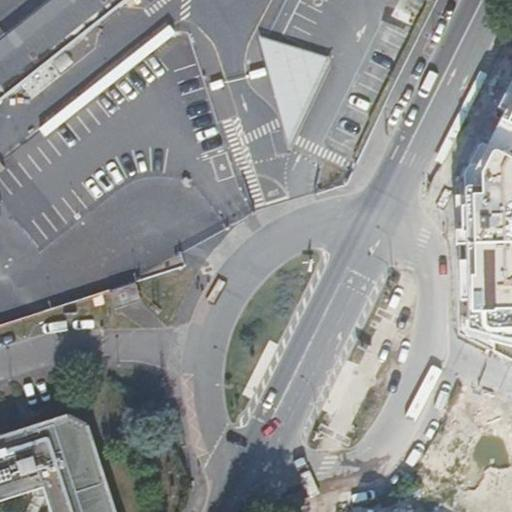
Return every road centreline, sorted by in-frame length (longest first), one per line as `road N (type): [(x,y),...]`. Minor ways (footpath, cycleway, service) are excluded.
road 1 (unclassified): [(373,222),(312,227),(263,249),(213,311),(200,369),(205,406),(223,449),(254,464)]
road 2 (secondary): [(373,222),(254,464)]
road 3 (secondary): [(483,0),(373,222)]
road 4 (unclassified): [(254,464),(312,466),(374,448),(398,428),(436,347)]
road 5 (unclassified): [(436,347),(434,282),(423,260),(373,222)]
